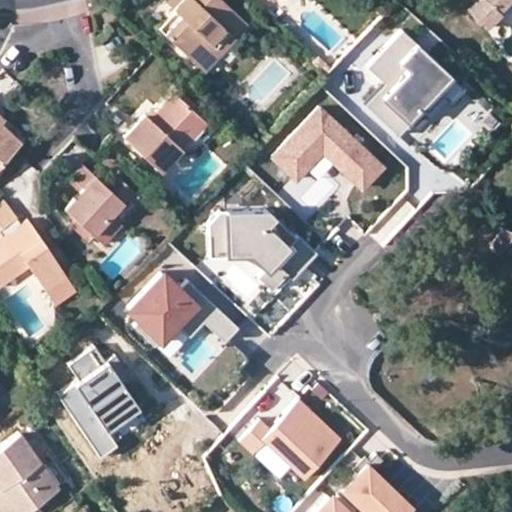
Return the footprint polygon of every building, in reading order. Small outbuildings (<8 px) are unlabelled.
[(214,0),(206,9),(196,0),(178,0),(172,7),(174,9),(180,15),(163,32),(197,64),(229,31),(234,36),(247,22),(223,0),(214,0)] [(214,0),(196,0),(206,9),(214,0)] [(510,0),(477,0),(470,8),(489,27),(501,14),(499,12),(510,0)] [(157,27),(163,32),(180,15),(174,9),(157,27)] [(461,84),(399,27),(364,65),(382,81),(363,103),(384,122),(395,109),(404,118),(416,105),(419,107),(424,112),(441,94),(447,100),(461,84)] [(203,69),(234,36),(229,31),(197,64),(203,69)] [(143,113),(122,135),(158,169),(204,120),(173,91),(155,111),(148,118),(143,113)] [(318,105),(271,155),(294,177),(321,148),(336,162),(339,158),(346,164),(342,168),(341,169),(359,186),(380,164),(318,105)] [(395,109),(384,122),(396,133),(419,107),(416,105),(404,118),(395,109)] [(0,123),(0,160),(19,140),(0,123)] [(339,158),(336,162),(342,168),(346,164),(339,158)] [(64,207),(74,215),(88,228),(102,241),(120,220),(110,211),(131,189),(116,175),(107,185),(82,163),(70,176),(82,187),(64,207)] [(120,171),(116,175),(131,189),(135,184),(120,171)] [(0,202),(0,281),(27,263),(40,282),(62,269),(28,219),(13,229),(4,235),(0,228),(0,227),(8,222),(16,216),(4,198),(0,202)] [(291,276),(316,249),(298,231),(296,234),(266,206),(220,207),(208,220),(208,232),(227,231),(228,250),(229,250),(248,249),(264,264),(255,273),(268,285),(267,287),(274,294),(286,281),(280,276),(285,270),(291,276)] [(81,235),(88,228),(74,215),(68,222),(81,235)] [(354,243),(363,227),(343,217),(334,233),(354,243)] [(507,245),(511,233),(511,230),(489,218),(481,231),(493,239),(493,243),(496,247),(502,247),(507,245)] [(13,229),(8,222),(0,227),(0,228),(4,235),(13,229)] [(227,231),(208,232),(209,254),(229,254),(229,250),(228,250),(227,231)] [(65,274),(62,269),(40,282),(44,288),(65,274)] [(158,272),(128,305),(141,317),(132,326),(151,344),(172,321),(185,333),(199,319),(220,339),(233,324),(185,279),(176,289),(158,272)] [(75,288),(65,274),(44,288),(53,302),(75,288)] [(93,344),(66,363),(77,378),(56,393),(89,439),(106,426),(138,404),(121,381),(115,372),(123,366),(113,352),(103,359),(93,344)] [(130,375),(123,366),(115,372),(121,381),(130,375)] [(300,475),(338,435),(296,396),(267,426),(257,417),(237,438),(251,451),(262,439),(300,475)] [(32,425),(21,432),(28,442),(39,435),(32,425)] [(117,441),(106,426),(89,439),(100,454),(117,441)] [(0,486),(17,511),(21,511),(58,487),(28,442),(21,432),(0,446),(0,486)] [(387,511),(384,509),(400,492),(376,469),(385,459),(377,452),(342,488),(339,485),(312,511),(387,511)] [(0,498),(9,511),(17,511),(0,486),(0,498)] [(511,511),(511,488),(488,511),(511,511)] [(384,509),(387,511),(398,511),(410,501),(400,492),(384,509)]
